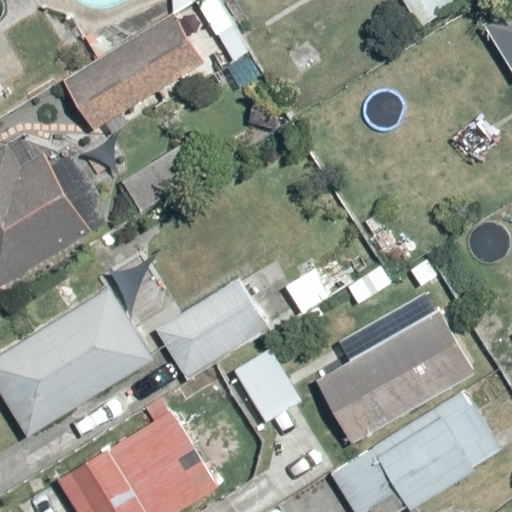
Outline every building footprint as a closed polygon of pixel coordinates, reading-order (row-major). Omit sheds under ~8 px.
[(511,4),(482,22),(511,71),(511,4)] [(217,58),(185,5),(68,76),(100,129),(217,58)] [(191,134),(124,177),(145,208),(211,165),(191,134)] [(21,164),(8,142),(0,146),(0,282),(92,226),(44,149),(21,164)] [(360,278),(343,250),(289,282),(306,311),(360,278)] [(278,328),(248,276),(162,325),(192,377),(278,328)] [(112,283),(0,351),(0,387),(28,433),(156,355),(112,283)] [(350,358),(318,376),(353,440),(475,372),(428,289),(339,338),(350,358)] [(306,396),(275,345),(240,367),(271,418),(306,396)] [(472,388),(335,469),(360,511),(367,511),(371,510),(371,511),(405,511),(509,450),(472,388)] [(174,408),(59,478),(79,511),(176,511),(221,485),(174,408)]
